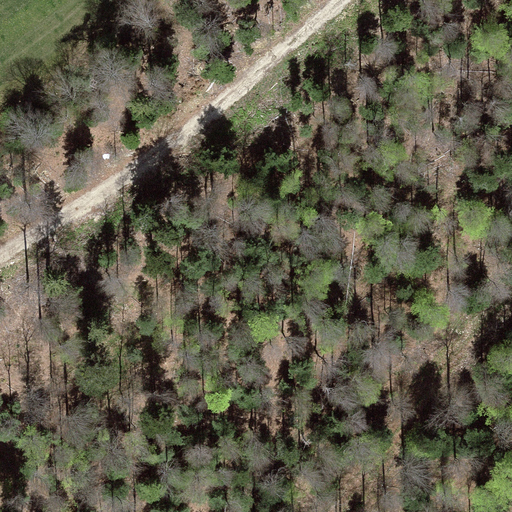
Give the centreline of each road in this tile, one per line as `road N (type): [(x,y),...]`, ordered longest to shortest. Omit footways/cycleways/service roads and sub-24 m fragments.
road 1 (track): [(0,253),(129,172),(340,0)]
road 2 (track): [(330,511),(431,376),(511,300)]
